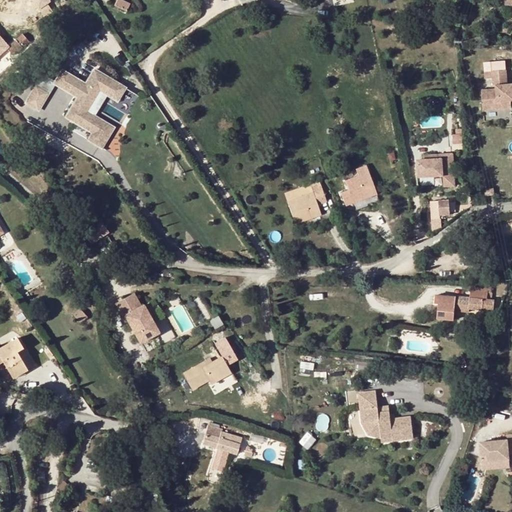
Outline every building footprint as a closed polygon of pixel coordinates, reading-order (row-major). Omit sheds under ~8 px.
[(33,0),(40,11),(52,4),(49,0),(33,0)] [(511,0),(503,0),(502,5),(511,8),(511,0)] [(0,33),(0,54),(10,46),(0,33)] [(24,34),(6,49),(12,56),(30,41),(24,34)] [(42,74),(25,102),(39,112),(55,84),(77,98),(65,118),(91,133),(87,140),(102,150),(116,127),(96,116),(108,96),(119,102),(127,88),(95,68),(86,83),(62,69),(55,80),(42,74)] [(496,93),(481,94),(482,110),(497,109),(498,112),(511,111),(510,104),(511,103),(511,87),(507,88),(505,73),(491,74),(493,90),(496,90),(496,93)] [(429,112),(422,114),(424,125),(431,124),(429,112)] [(426,160),(418,160),(419,177),(444,176),(444,182),(455,182),(453,153),(442,154),(443,159),(426,160)] [(356,188),(349,191),(342,193),(346,205),(377,193),(373,181),(365,184),(359,168),(350,172),(356,188)] [(339,184),(342,193),(349,191),(346,181),(339,184)] [(313,193),(304,197),(309,205),(316,216),(321,214),(319,206),(316,199),(324,195),(320,182),(311,185),(313,193)] [(327,203),(324,195),(316,199),(319,206),(327,203)] [(296,224),(316,216),(309,205),(304,197),(288,202),(296,224)] [(450,201),(432,202),(433,220),(446,219),(446,215),(450,215),(450,201)] [(100,219),(93,223),(95,227),(85,234),(91,244),(109,231),(100,219)] [(493,311),(494,300),(483,300),(484,291),(470,290),(470,298),(439,296),(438,319),(454,320),(454,312),(469,313),(469,309),(493,311)] [(133,294),(115,304),(123,317),(125,316),(141,343),(159,333),(144,305),(140,307),(133,294)] [(80,308),(73,314),(81,322),(87,317),(80,308)] [(13,378),(28,369),(17,351),(23,348),(17,338),(0,348),(0,363),(3,362),(13,378)] [(225,345),(218,349),(222,357),(213,362),(207,365),(205,361),(183,374),(193,390),(209,380),(211,384),(231,373),(227,365),(233,361),(225,345)] [(33,366),(23,348),(17,351),(28,369),(33,366)] [(390,417),(389,414),(377,414),(376,408),(375,392),(359,393),(360,409),(366,409),(367,423),(372,431),(381,436),(391,435),(391,441),(413,439),(412,419),(395,421),(394,417),(390,417)] [(220,433),(216,448),(237,455),(241,444),(230,441),(231,436),(220,433)] [(487,461),(511,458),(511,439),(485,442),(487,461)] [(511,458),(487,461),(487,469),(511,466),(511,458)]
